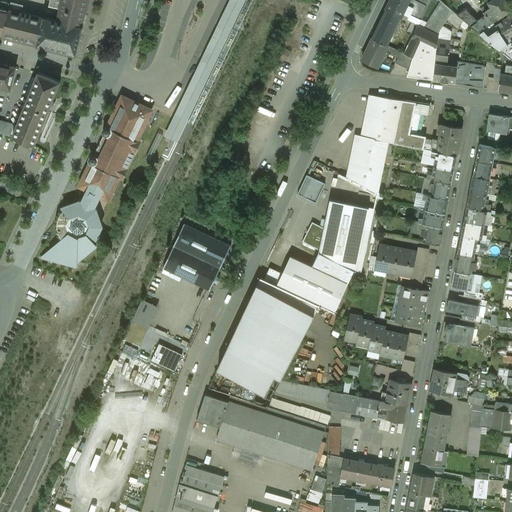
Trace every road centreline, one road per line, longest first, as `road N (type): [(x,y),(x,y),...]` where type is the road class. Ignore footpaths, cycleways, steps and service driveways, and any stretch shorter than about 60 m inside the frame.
road 1 (residential): [(160,511),(188,400),(341,77)]
road 2 (residential): [(478,98),(396,511)]
road 3 (residential): [(111,74),(9,288)]
road 4 (residential): [(341,77),(478,98)]
